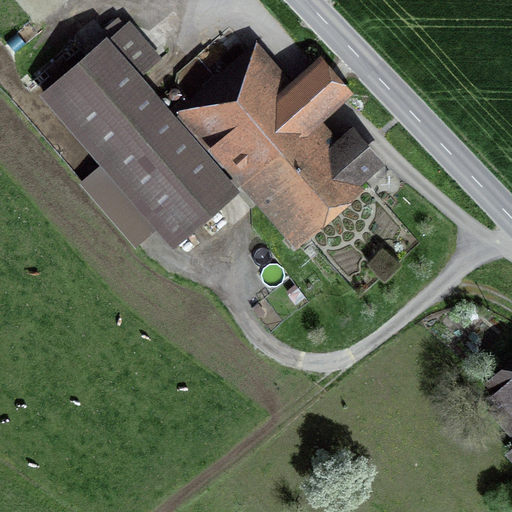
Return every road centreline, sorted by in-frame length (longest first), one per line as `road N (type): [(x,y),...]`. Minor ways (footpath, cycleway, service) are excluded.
road 1 (tertiary): [(511,224),(300,0)]
road 2 (track): [(352,359),(164,511)]
